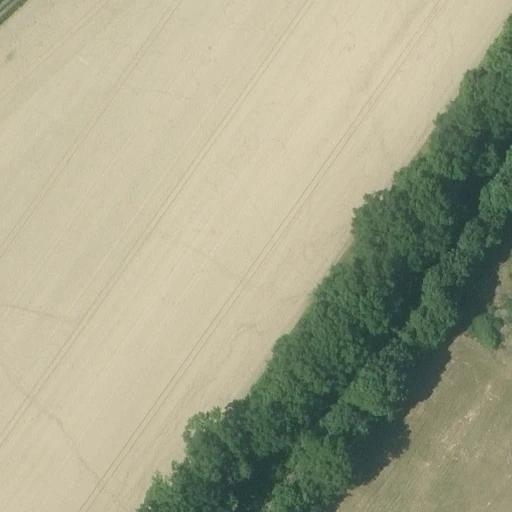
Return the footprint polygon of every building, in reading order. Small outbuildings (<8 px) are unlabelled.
[(444,371),(426,405),(438,411),(456,377),(444,371)] [(462,380),(444,415),(462,423),(473,400),(470,398),(475,387),(462,380)] [(475,431),(494,398),(481,390),(462,424),(475,431)] [(499,401),(480,434),(492,441),(511,409),(499,401)] [(511,416),(499,446),(511,452),(511,449),(511,416)]
